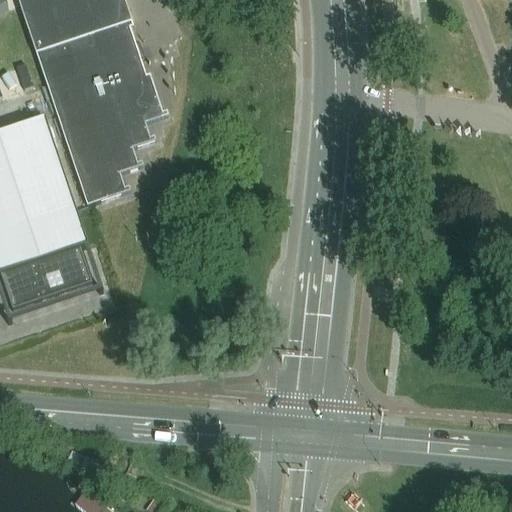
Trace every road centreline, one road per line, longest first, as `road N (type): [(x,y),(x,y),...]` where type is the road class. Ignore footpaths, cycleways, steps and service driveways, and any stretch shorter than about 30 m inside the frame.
road 1 (tertiary): [(340,102),(303,438)]
road 2 (secondary): [(303,438),(0,409)]
road 3 (secondary): [(511,454),(303,438)]
road 4 (unclassified): [(511,122),(340,102)]
